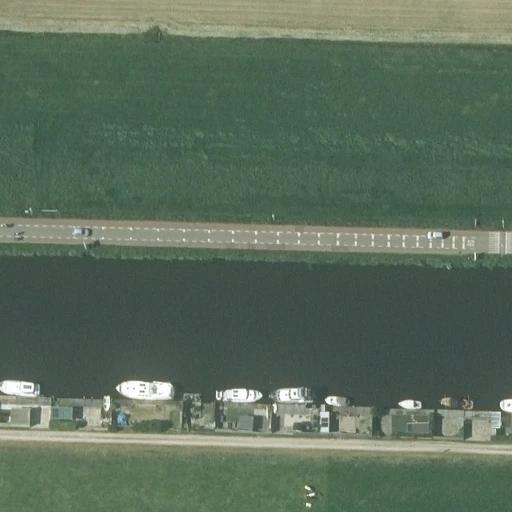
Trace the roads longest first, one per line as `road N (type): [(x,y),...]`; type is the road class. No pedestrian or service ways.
road 1 (track): [(0,437),(511,454)]
road 2 (tertiary): [(511,246),(0,236)]
